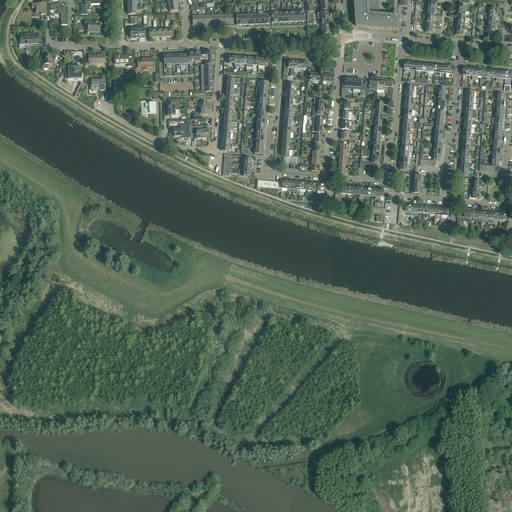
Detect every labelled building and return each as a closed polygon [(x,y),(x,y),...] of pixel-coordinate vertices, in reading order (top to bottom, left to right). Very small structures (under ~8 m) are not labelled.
[(105,0),(83,0),(84,2),(85,2),(85,4),(81,5),(81,15),(87,15),(87,10),(90,10),(90,4),(102,4),(102,6),(106,5),(105,0)] [(354,0),(356,27),(398,30),(399,20),(400,20),(400,21),(401,15),(400,15),(400,16),(399,16),(399,12),(394,11),(393,17),(379,15),(379,12),(378,0),(354,0)] [(36,4),(31,4),(32,6),(32,9),(33,9),(33,13),(37,12),(37,17),(41,17),(41,16),(41,15),(45,15),(45,3),(35,3),(36,4)] [(50,11),(57,10),(57,14),(61,14),(61,25),(67,25),(66,7),(64,7),(63,7),(63,8),(60,8),(60,4),(50,4),(50,11)] [(89,21),(88,21),(85,21),(85,27),(88,27),(88,31),(94,31),(94,32),(99,32),(100,27),(98,27),(99,22),(89,22),(89,21)] [(31,43),(31,44),(39,44),(38,34),(27,34),(20,34),(20,43),(31,43)] [(201,61),(200,57),(200,53),(195,54),(189,54),(189,62),(191,62),(191,60),(194,60),(194,62),(195,62),(201,62),(201,61)] [(214,65),(214,53),(204,53),(204,57),(205,57),(205,61),(206,65),(214,65)] [(119,54),(114,54),(114,59),(115,64),(127,64),(127,67),(132,66),(132,64),(132,60),(132,57),(129,57),(128,55),(119,56),(119,54)] [(187,66),(187,64),(189,63),(189,62),(189,54),(189,55),(183,55),(176,55),(177,64),(179,64),(179,67),(183,66),(187,66)] [(43,55),(44,69),(48,68),(55,67),(55,60),(51,61),(51,55),(43,55)] [(89,55),(89,60),(89,64),(106,63),(106,59),(104,59),(104,55),(89,55)] [(174,67),(174,64),(177,64),(176,55),(170,56),(163,56),(164,64),(166,64),(166,67),(170,67),(174,67)] [(137,68),(144,68),(144,70),(148,70),(148,68),(153,68),(153,64),(154,64),(154,58),(150,58),(150,59),(147,59),(140,59),(137,59),(137,68)] [(73,65),(65,65),(65,75),(68,75),(69,79),(81,78),(81,70),(81,66),(73,67),(73,65)] [(312,82),(318,83),(320,83),(321,79),(319,79),(319,75),(310,74),(309,81),(312,81),(312,82)] [(327,83),(331,84),(332,76),(323,75),(323,82),(327,82),(327,83)] [(342,82),(342,89),(353,89),(354,79),(350,78),(350,79),(346,79),(346,82),(342,82)] [(91,80),(92,84),(92,89),(100,89),(100,91),(105,91),(104,80),(101,80),(101,79),(99,79),(99,80),(91,80)] [(354,79),(353,89),(365,90),(365,87),(365,85),(365,84),(362,83),(362,80),(354,79)] [(287,84),(286,90),(294,90),(294,87),(298,88),(298,85),(298,83),(287,82),(287,84)] [(365,90),(364,95),(368,96),(368,91),(369,91),(370,90),(377,90),(377,83),(370,82),(369,87),(365,87),(365,90)] [(85,84),(81,83),(77,92),(81,94),(85,84)] [(114,83),(114,85),(115,92),(115,90),(118,90),(118,91),(121,91),(121,95),(126,94),(126,93),(127,93),(126,92),(126,89),(129,89),(129,83),(125,83),(125,84),(121,84),(120,83),(114,83)] [(387,94),(387,101),(392,101),(393,93),(388,92),(388,89),(384,89),(385,83),(381,83),(377,83),(377,90),(376,93),(377,93),(377,90),(384,91),(384,94),(387,94)] [(195,94),(205,94),(205,92),(213,92),(212,85),(201,85),(201,92),(195,92),(195,94)] [(438,95),(446,96),(446,89),(442,89),(442,88),(436,87),(436,91),(438,92),(438,95)] [(199,105),(199,109),(208,109),(208,103),(199,103),(199,98),(193,99),(193,102),(195,102),(195,106),(199,105)] [(314,98),(313,103),(315,103),(317,103),(317,108),(324,108),(324,101),(321,101),(321,98),(315,98),(314,98)] [(171,104),(166,104),(167,110),(175,110),(179,110),(179,99),(171,99),(171,104)] [(141,101),(141,108),(141,114),(141,113),(149,113),(149,114),(155,114),(155,106),(156,106),(156,103),(150,103),(150,101),(141,101)] [(313,107),(312,117),(320,117),(320,115),(323,115),(324,108),(317,108),(313,107)] [(208,109),(199,109),(200,113),(196,113),(196,117),(200,117),(200,115),(208,115),(208,109)] [(175,110),(167,110),(167,116),(171,116),(171,118),(179,118),(179,113),(179,110),(175,110)] [(179,129),(174,129),(174,136),(182,136),(182,133),(187,133),(191,133),(191,128),(191,126),(190,123),(186,123),(186,125),(179,125),(179,129)] [(198,126),(194,126),(194,130),(195,130),(196,139),(202,139),(202,130),(201,126),(198,126)] [(314,143),(316,143),(321,143),(321,136),(307,135),(307,133),(306,133),(302,133),(302,138),(312,139),(312,138),(315,138),(314,143)] [(349,142),(360,143),(360,141),(355,140),(356,138),(349,137),(349,134),(342,133),(341,140),(348,140),(349,140),(349,142)] [(355,153),(359,153),(360,143),(349,142),(349,145),(357,146),(357,149),(355,149),(355,153)] [(310,171),(319,172),(319,166),(311,165),(308,165),(305,164),(300,164),(300,167),(311,168),(310,171)] [(474,183),(473,187),(482,187),(482,184),(481,184),(481,181),(478,181),(478,179),(471,178),(471,182),(474,183)]
